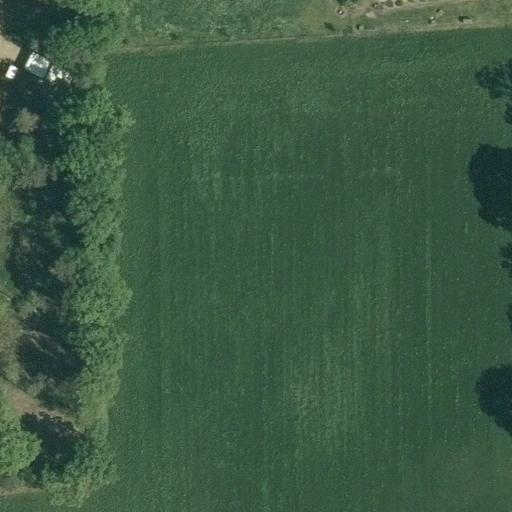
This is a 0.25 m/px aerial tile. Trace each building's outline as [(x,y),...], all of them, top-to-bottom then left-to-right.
[(0,0),(0,38),(90,25),(90,24),(89,0),(0,0)] [(90,24),(0,38),(0,112),(92,107),(90,25),(90,24)] [(0,178),(95,174),(92,108),(0,112),(0,178)] [(0,179),(0,245),(98,243),(95,175),(0,179)] [(0,315),(100,318),(98,243),(0,245),(0,315)] [(100,318),(0,315),(0,374),(103,406),(100,318)] [(0,375),(0,474),(2,479),(105,461),(103,406),(0,375)]
